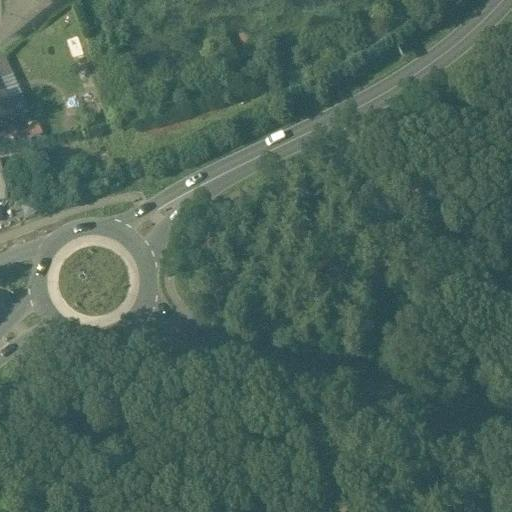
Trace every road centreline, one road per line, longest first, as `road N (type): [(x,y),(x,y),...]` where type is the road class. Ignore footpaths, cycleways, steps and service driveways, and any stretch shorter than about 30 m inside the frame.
road 1 (secondary): [(125,241),(220,175),(407,80),(504,0)]
road 2 (secondary): [(135,315),(228,371),(511,454)]
